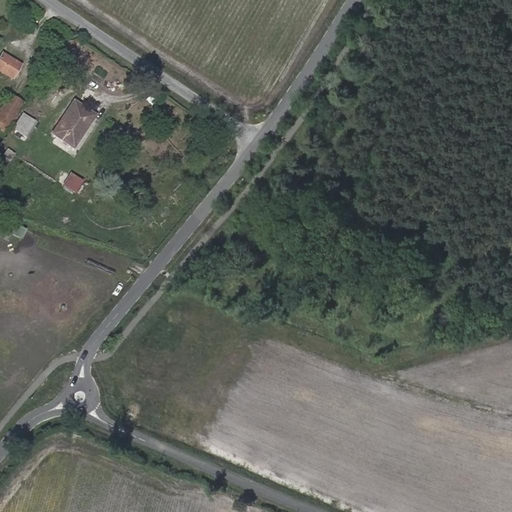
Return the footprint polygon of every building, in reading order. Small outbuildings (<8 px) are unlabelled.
[(0,71),(12,79),(20,64),(1,53),(0,55),(0,71)] [(0,108),(0,122),(6,126),(21,104),(9,95),(0,108)] [(73,101),(52,133),(73,148),(94,116),(73,101)] [(22,114),(13,128),(26,137),(36,123),(22,114)] [(63,185),(75,193),(83,181),(70,173),(63,185)] [(8,223),(4,233),(14,237),(18,226),(8,223)]
